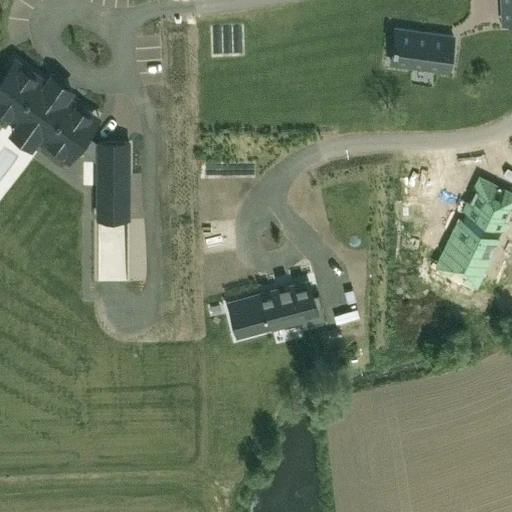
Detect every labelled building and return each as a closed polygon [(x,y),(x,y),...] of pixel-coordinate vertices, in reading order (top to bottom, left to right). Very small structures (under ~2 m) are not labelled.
[(511,0),(501,0),(503,23),(511,22),(511,0)] [(391,60),(449,69),(453,35),(395,27),(391,60)] [(0,105),(15,116),(20,109),(48,129),(43,135),(67,152),(73,143),(77,146),(98,160),(98,162),(113,161),(112,185),(98,185),(98,214),(129,214),(129,141),(98,141),(86,132),(83,130),(92,116),(64,97),(62,99),(43,86),(45,83),(17,64),(8,77),(0,71),(0,105)] [(449,93),(428,95),(431,123),(452,121),(449,93)] [(511,208),(511,187),(485,174),(448,248),(484,265),(511,208)] [(300,324),(325,317),(318,290),(312,292),(308,278),(247,295),(255,327),(297,316),(300,324)]
